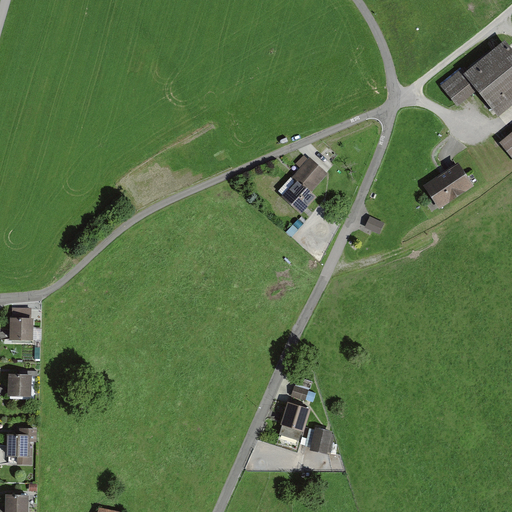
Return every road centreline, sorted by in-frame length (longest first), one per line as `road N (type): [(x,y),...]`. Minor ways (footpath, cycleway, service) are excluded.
road 1 (unclassified): [(0,299),(43,292),(141,215),(393,104)]
road 2 (residential): [(393,104),(358,208),(218,511)]
road 3 (track): [(355,0),(388,58),(393,104),(511,8)]
